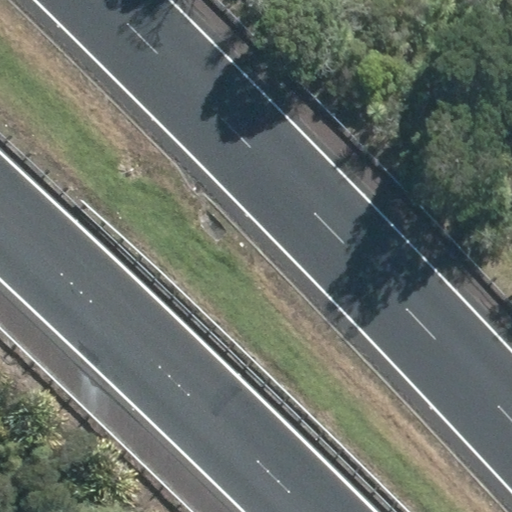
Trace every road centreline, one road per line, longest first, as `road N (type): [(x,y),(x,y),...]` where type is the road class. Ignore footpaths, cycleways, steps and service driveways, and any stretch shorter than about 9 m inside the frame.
road 1 (motorway): [(125,0),(511,422)]
road 2 (motorway): [(313,511),(0,222)]
